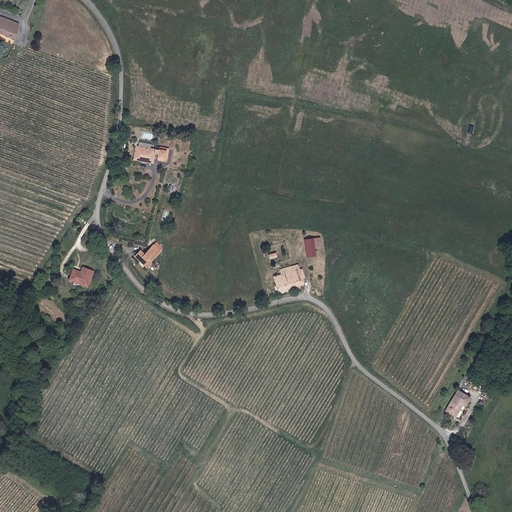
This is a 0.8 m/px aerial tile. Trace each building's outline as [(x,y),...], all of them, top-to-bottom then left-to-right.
[(0,18),(0,34),(14,40),(19,26),(0,18)] [(157,157),(166,160),(167,152),(159,150),(159,151),(136,146),(134,156),(142,157),(141,161),(153,163),(155,153),(158,154),(157,157)] [(318,250),(315,239),(309,241),(311,252),(318,250)] [(311,252),(309,241),(301,243),(305,259),(313,257),(311,252)] [(143,254),(137,260),(150,272),(154,267),(152,266),(162,256),(155,249),(147,258),(143,254)] [(281,276),(274,278),(278,293),(303,285),(301,279),(304,279),(301,270),(299,270),(297,265),(286,268),(287,269),(280,271),(281,276)] [(72,274),(68,282),(74,284),(86,289),(91,276),(81,272),(79,277),(72,274)] [(74,284),(72,288),(85,293),(86,289),(74,284)] [(458,390),(446,411),(457,418),(469,397),(458,390)]
